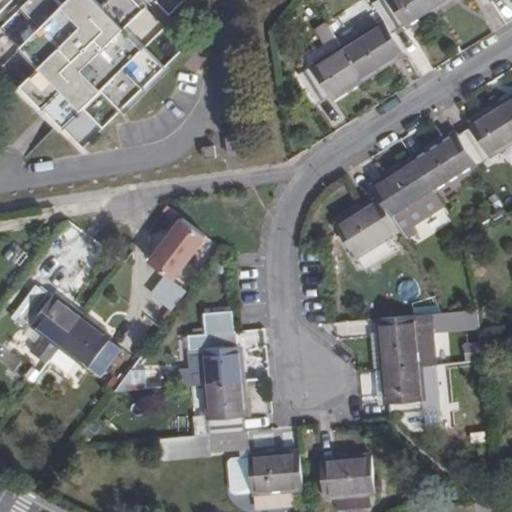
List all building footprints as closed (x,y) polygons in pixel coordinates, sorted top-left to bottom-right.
[(0,0),(0,11),(11,0),(0,0)] [(58,124),(62,128),(82,108),(102,89),(122,109),(164,68),(144,48),(124,27),(143,9),(134,0),(68,0),(64,5),(58,0),(28,0),(2,26),(21,47),(41,67),(21,86),(45,111),(58,124)] [(385,21),(392,32),(404,25),(406,29),(437,9),(430,0),(379,0),(374,3),(385,21)] [(430,0),(437,9),(451,0),(430,0)] [(342,49),(361,82),(405,54),(392,32),(385,21),(342,49)] [(301,76),(318,104),(331,96),(333,100),(361,82),(342,49),(301,76)] [(511,99),(500,107),(511,126),(511,99)] [(458,137),(476,166),(511,142),(511,126),(500,107),(469,126),(471,128),(458,137)] [(217,122),(219,130),(234,129),(233,119),(217,122)] [(413,160),(433,192),(476,166),(458,137),(456,133),(413,160)] [(226,138),(228,155),(244,153),(242,136),(226,138)] [(200,148),(201,159),(214,157),(213,146),(200,148)] [(433,192),(413,160),(383,180),(387,186),(375,195),(378,200),(380,202),(398,231),(408,247),(421,238),(412,222),(441,204),(433,192)] [(387,186),(383,180),(370,187),(375,195),(387,186)] [(336,226),(356,257),(398,231),(380,202),(378,200),(336,226)] [(137,251),(167,273),(152,294),(174,311),(189,291),(181,285),(215,240),(170,207),(137,251)] [(20,315),(101,376),(121,348),(109,338),(110,337),(54,293),(52,295),(41,287),(20,315)] [(435,365),(431,314),(417,315),(420,366),(435,365)] [(379,319),(383,370),(420,366),(417,315),(379,319)] [(203,350),(206,386),(242,384),(239,346),(235,347),(234,332),(188,337),(189,351),(203,350)] [(206,386),(203,350),(189,351),(191,369),(180,370),(181,388),(206,386)] [(439,417),(435,365),(420,366),(425,418),(439,417)] [(390,406),(390,421),(425,418),(420,366),(383,370),(386,406),(390,406)] [(206,386),(210,436),(246,434),(242,384),(206,386)] [(247,451),(246,433),(246,434),(210,436),(209,437),(210,453),(247,451)] [(248,458),(251,495),(304,491),(301,454),(248,458)] [(321,460),(324,498),(375,495),(372,456),(321,460)] [(251,495),(248,458),(230,460),(227,463),(229,494),(233,497),(251,495)]
